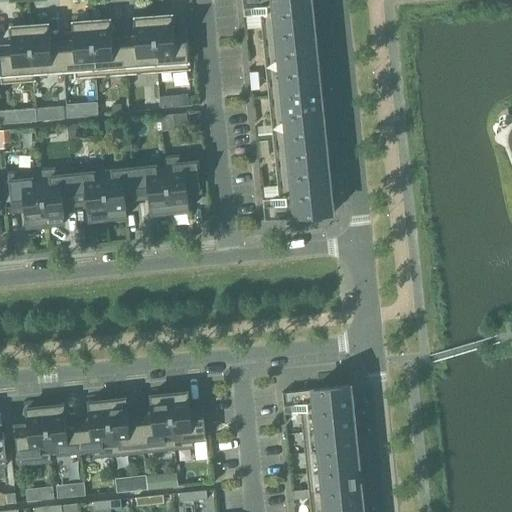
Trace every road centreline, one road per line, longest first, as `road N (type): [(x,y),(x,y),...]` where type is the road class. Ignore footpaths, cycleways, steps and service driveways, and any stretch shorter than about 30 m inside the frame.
road 1 (residential): [(203,0),(232,258)]
road 2 (residential): [(337,0),(363,244)]
road 3 (residential): [(0,379),(239,354)]
road 4 (residential): [(232,258),(0,281)]
road 5 (residential): [(373,340),(390,511)]
road 6 (residential): [(253,511),(239,354)]
road 7 (residential): [(239,354),(373,340)]
road 8 (residential): [(363,244),(232,258)]
